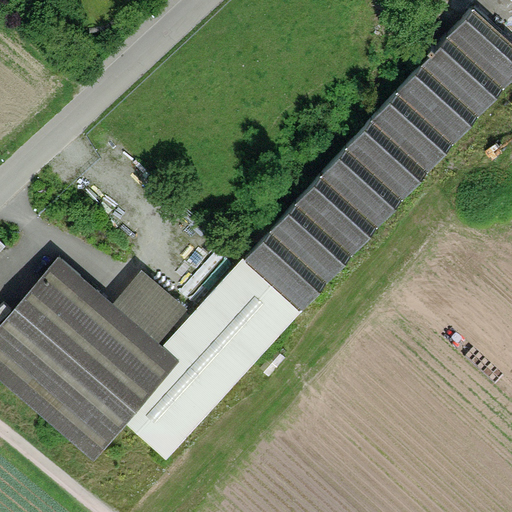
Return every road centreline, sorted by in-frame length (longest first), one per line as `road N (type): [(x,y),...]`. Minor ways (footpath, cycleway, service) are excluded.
road 1 (residential): [(0,186),(203,0)]
road 2 (track): [(97,511),(0,427)]
